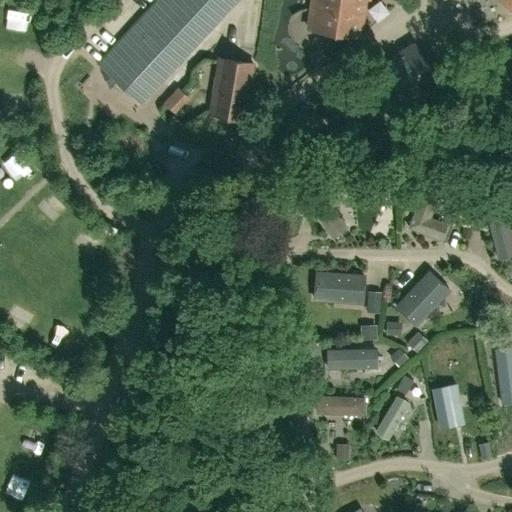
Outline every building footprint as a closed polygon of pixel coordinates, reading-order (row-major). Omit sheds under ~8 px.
[(0,0),(0,22),(13,25),(17,3),(0,0)] [(169,53),(217,0),(158,0),(99,64),(140,103),(178,62),(169,53)] [(312,0),(308,29),(360,37),(365,0),(312,0)] [(248,7),(244,29),(258,32),(263,10),(248,7)] [(392,120),(444,88),(414,41),(378,64),(395,91),(379,101),(392,120)] [(210,111),(245,117),(254,64),(219,58),(210,111)] [(511,97),(511,65),(462,59),(458,91),(511,97)] [(4,86),(4,106),(25,106),(26,86),(4,86)] [(181,105),(172,96),(165,104),(174,112),(181,105)] [(21,145),(8,152),(19,173),(32,166),(21,145)] [(52,187),(39,203),(57,218),(70,203),(52,187)] [(419,210),(422,197),(405,193),(399,223),(430,230),(434,213),(419,210)] [(476,217),(484,247),(505,242),(497,211),(476,217)] [(74,239),(94,253),(108,235),(89,220),(74,239)] [(382,295),(403,317),(439,281),(418,259),(382,295)] [(300,292),(351,293),(352,263),(300,263),(300,292)] [(350,298),(364,301),(368,284),(355,280),(350,298)] [(69,343),(80,315),(60,307),(49,336),(69,343)] [(402,342),(412,329),(402,321),(392,334),(402,342)] [(319,361),(365,358),(364,338),(346,339),(345,326),(316,328),(319,361)] [(421,414),(440,412),(434,363),(415,366),(421,414)] [(401,393),(415,391),(412,378),(398,380),(401,393)] [(375,428),(397,393),(383,385),(362,420),(375,428)] [(303,386),(303,423),(319,423),(319,433),(342,433),(343,386),(303,386)] [(27,441),(45,449),(54,430),(36,422),(27,441)]
